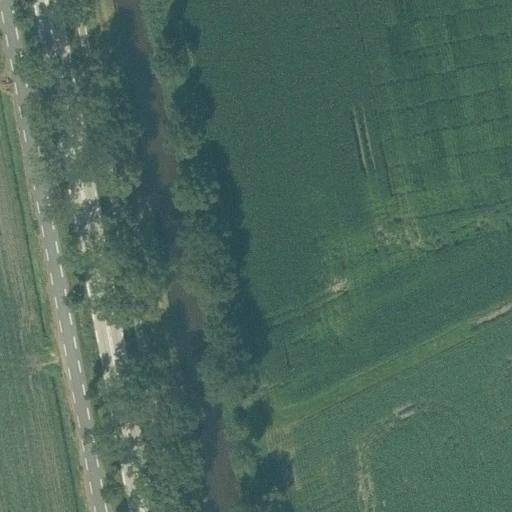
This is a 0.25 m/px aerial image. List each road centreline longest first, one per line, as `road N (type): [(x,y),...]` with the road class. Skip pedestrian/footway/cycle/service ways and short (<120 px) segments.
road 1 (primary): [(141,511),(45,0)]
road 2 (unclassified): [(105,511),(9,0)]
